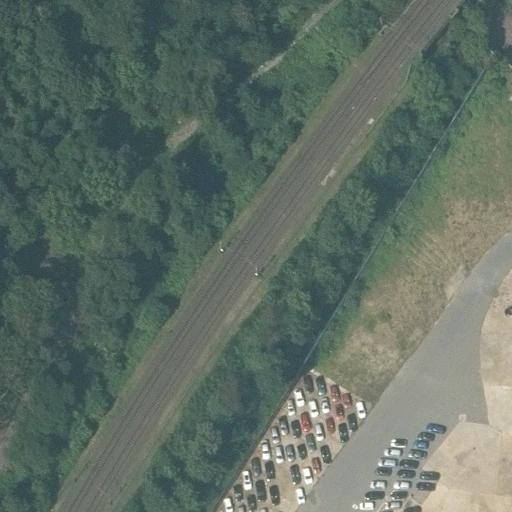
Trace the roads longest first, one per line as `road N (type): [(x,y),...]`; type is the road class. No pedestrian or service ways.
road 1 (track): [(77,269),(56,368),(0,508)]
road 2 (track): [(323,0),(188,133)]
road 3 (track): [(188,133),(151,190),(77,269)]
